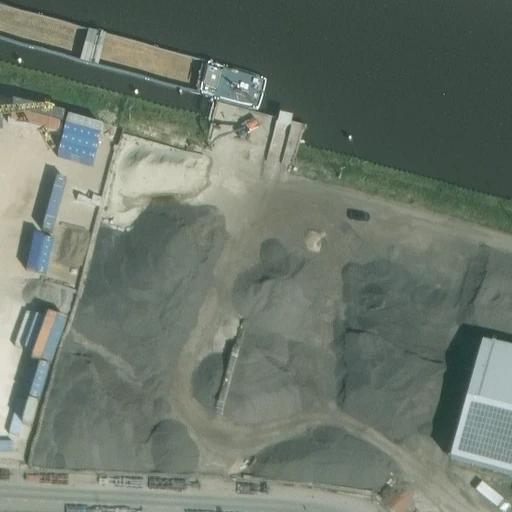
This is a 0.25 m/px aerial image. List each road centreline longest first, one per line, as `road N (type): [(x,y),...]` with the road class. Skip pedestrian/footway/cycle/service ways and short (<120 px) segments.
road 1 (unknown): [(221,443),(186,422),(176,397),(178,333),(219,166),(257,159),(511,246)]
road 2 (unclassified): [(332,511),(0,491)]
road 3 (unknown): [(221,443),(307,422),(346,426),(478,511)]
